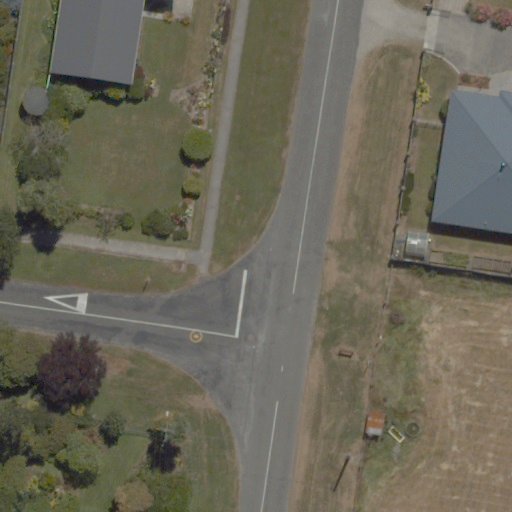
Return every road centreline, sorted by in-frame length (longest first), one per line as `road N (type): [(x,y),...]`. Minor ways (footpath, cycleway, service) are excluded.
road 1 (residential): [(287,344),(339,0)]
road 2 (residential): [(0,301),(287,344)]
road 3 (residential): [(263,511),(287,344)]
